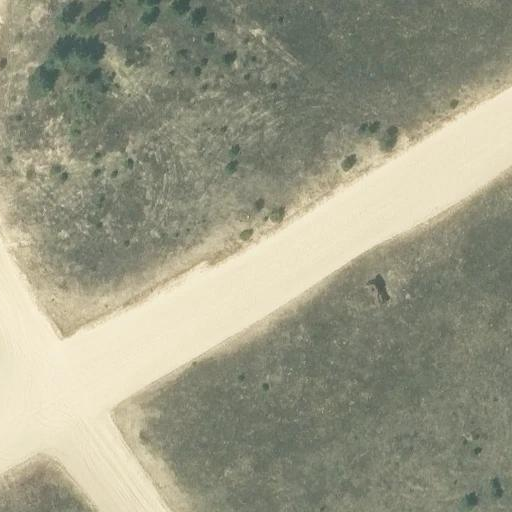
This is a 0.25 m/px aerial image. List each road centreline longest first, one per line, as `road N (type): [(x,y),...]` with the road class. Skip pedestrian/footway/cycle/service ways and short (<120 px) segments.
road 1 (track): [(511,129),(0,443)]
road 2 (track): [(139,511),(0,285)]
